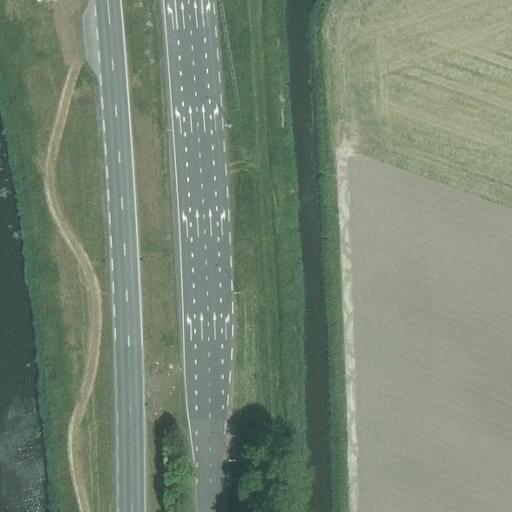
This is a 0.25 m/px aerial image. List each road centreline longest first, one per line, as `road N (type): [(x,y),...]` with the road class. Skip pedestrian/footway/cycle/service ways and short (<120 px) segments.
road 1 (primary): [(207,511),(204,206),(185,0)]
road 2 (primary): [(103,0),(127,350),(127,511)]
